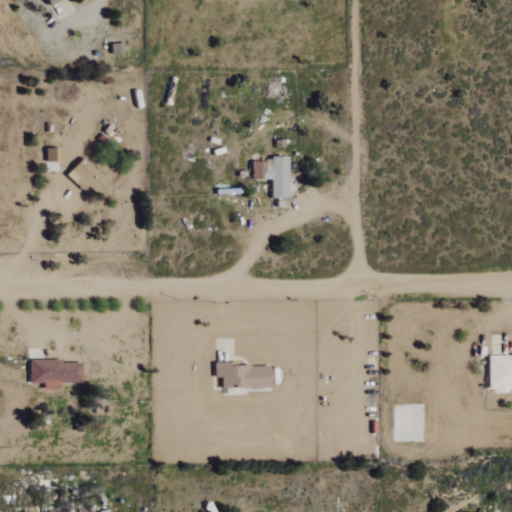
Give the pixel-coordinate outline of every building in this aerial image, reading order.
[(67,170),(97,197),(109,183),(80,156),(67,170)] [(286,157),(266,157),(266,161),(248,161),(248,179),(268,179),(268,199),(286,199),(286,157)] [(511,355),(486,356),(487,391),(511,390),(511,355)] [(79,383),(78,361),(26,362),(27,384),(40,383),(40,389),(57,389),(57,384),(79,383)] [(266,365),(213,365),(213,388),(266,388),(266,365)]
